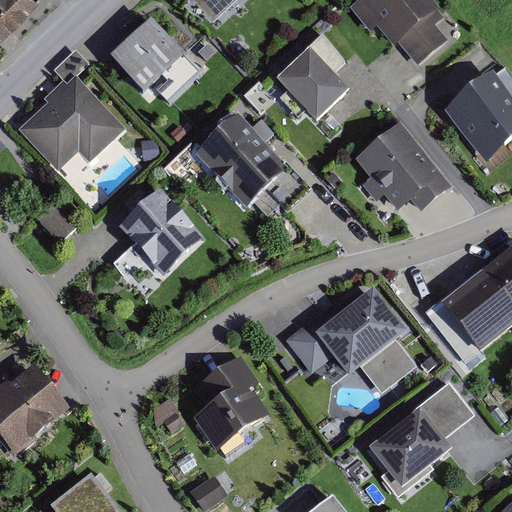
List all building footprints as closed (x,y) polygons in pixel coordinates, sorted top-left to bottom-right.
[(0,0),(0,33),(34,2),(31,0),(0,0)] [(225,0),(202,0),(214,12),(225,0)] [(445,18),(430,0),(363,0),(351,10),(369,32),(374,27),(391,48),(398,43),(419,69),(448,45),(433,27),(445,18)] [(202,77),(151,23),(111,61),(150,102),(161,91),(174,104),(202,77)] [(353,91),(311,49),(278,82),(320,124),(353,91)] [(511,147),(511,101),(495,80),(447,116),(487,167),(511,147)] [(121,130),(81,85),(28,133),(59,167),(86,143),(95,153),(121,130)] [(312,194),(241,120),(200,159),(251,212),(268,196),(288,217),(312,194)] [(454,190),(403,127),(359,162),(374,180),(365,188),(376,201),(384,195),(400,215),(412,206),(421,217),(454,190)] [(207,241),(160,193),(117,236),(164,283),(207,241)] [(75,230),(56,210),(43,222),(62,242),(75,230)] [(511,330),(511,248),(432,323),(473,367),(511,330)] [(346,320),(337,309),(292,344),(313,371),(334,355),(350,375),(368,361),(390,389),(415,370),(392,341),(401,334),(374,299),(346,320)] [(259,393),(240,366),(200,394),(213,411),(199,421),(226,460),(246,446),(239,435),(264,418),(251,399),(259,393)] [(71,411),(30,369),(0,398),(0,450),(14,465),(71,411)] [(472,416),(450,388),(424,408),(447,436),(472,416)] [(187,424),(171,401),(148,417),(157,430),(166,423),(173,433),(187,424)] [(420,417),(375,453),(403,488),(448,452),(420,417)] [(118,511),(90,480),(53,511),(118,511)] [(221,501),(211,485),(195,496),(205,511),(221,501)] [(341,511),(333,501),(320,511),(341,511)]
